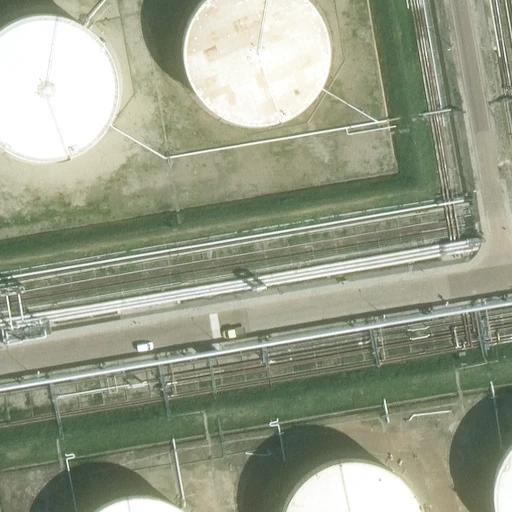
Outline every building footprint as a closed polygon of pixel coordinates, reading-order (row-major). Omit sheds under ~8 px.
[(196,94),(224,117),(269,124),(302,111),(325,85),(335,44),(322,5),(317,0),(197,0),(184,23),(181,59),(196,94)] [(0,142),(11,151),(57,158),(89,145),(113,119),(122,78),(110,39),(86,16),(53,4),(17,9),(0,20),(0,142)] [(493,511),(511,511),(511,431),(509,434),(491,463),(488,499),(493,511)] [(425,511),(417,485),(393,462),(360,451),(324,455),(296,474),(278,504),(277,511),(425,511)] [(192,511),(180,499),(146,488),(110,493),(82,511),(81,511),(192,511)]
